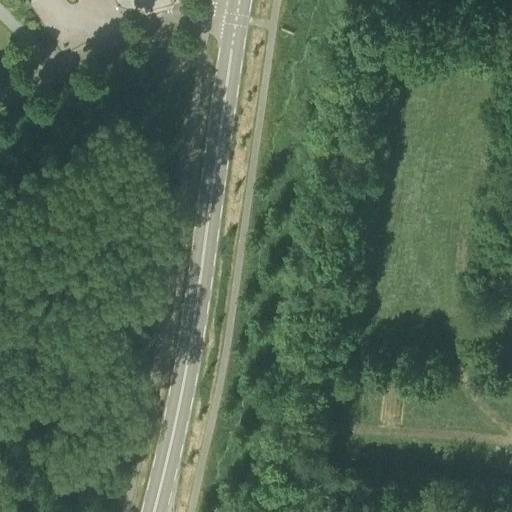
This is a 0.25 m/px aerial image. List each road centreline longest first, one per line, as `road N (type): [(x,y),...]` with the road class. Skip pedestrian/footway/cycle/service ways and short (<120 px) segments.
road 1 (secondary): [(155,511),(185,375),(236,20)]
road 2 (residential): [(0,115),(149,29),(236,20)]
